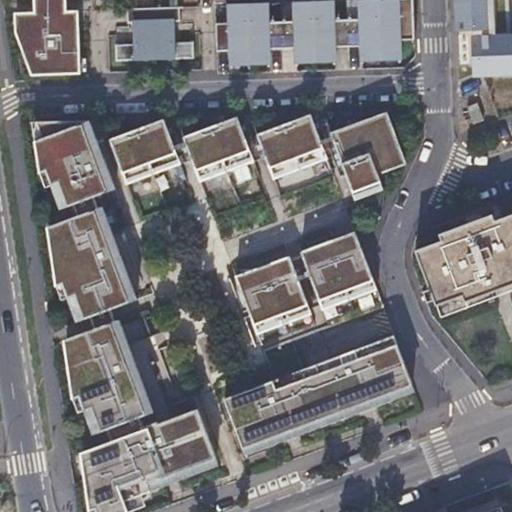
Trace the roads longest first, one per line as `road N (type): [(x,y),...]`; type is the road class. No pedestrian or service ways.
road 1 (residential): [(0,109),(23,97),(437,83)]
road 2 (residential): [(496,435),(414,329),(396,273),(398,231),(431,166)]
road 3 (secondary): [(34,511),(0,280)]
road 4 (secondary): [(496,435),(285,511)]
